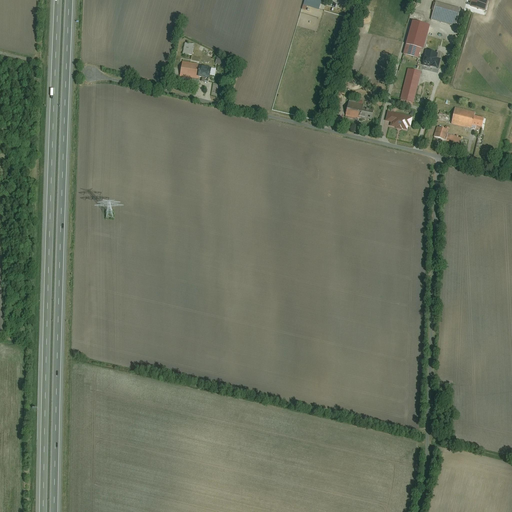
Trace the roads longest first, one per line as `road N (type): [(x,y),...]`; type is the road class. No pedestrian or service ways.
road 1 (motorway): [(54,511),(69,0)]
road 2 (motorway): [(57,0),(43,511)]
road 3 (residential): [(90,75),(511,175)]
road 4 (track): [(417,511),(435,157)]
